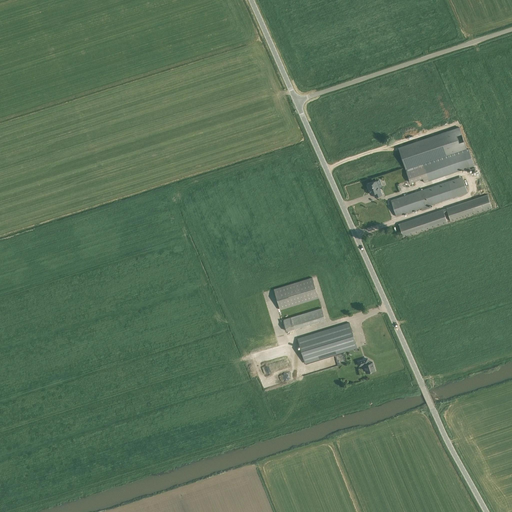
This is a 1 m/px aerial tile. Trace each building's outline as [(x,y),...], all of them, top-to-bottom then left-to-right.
[(467,149),(459,127),(398,148),(406,170),(467,149)] [(424,182),(466,168),(467,170),(470,169),(469,167),(474,165),(469,149),(467,149),(406,170),(410,182),(422,178),(424,182)] [(464,194),(459,178),(391,200),(396,216),(426,206),(426,209),(430,208),(429,205),(464,194)] [(376,181),(367,184),(370,194),(374,193),(375,197),(382,195),(379,187),(378,188),(376,181)] [(487,195),(446,208),(447,212),(450,221),(492,207),(487,195)] [(443,209),(399,224),(403,237),(447,222),(444,213),(447,212),(446,208),(443,209)] [(274,289),(280,309),(318,298),(312,278),(274,289)] [(322,309),(282,318),(285,329),(324,321),(322,309)] [(357,348),(354,338),(349,323),(298,339),(305,363),(357,348)] [(367,358),(358,361),(359,366),(364,364),(366,373),(371,371),(371,372),(374,371),(374,370),(375,370),(373,362),(370,363),(370,362),(369,362),(368,362),(367,358)]
